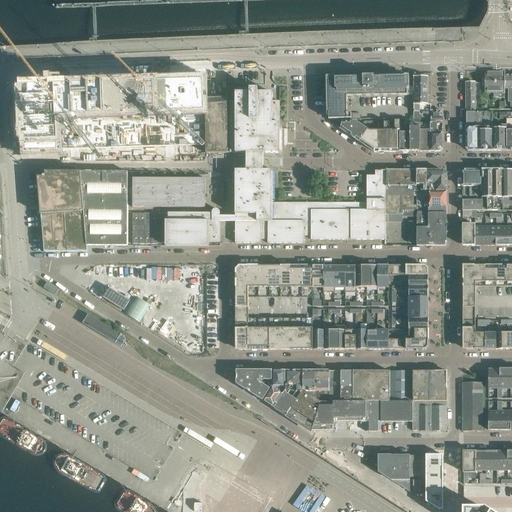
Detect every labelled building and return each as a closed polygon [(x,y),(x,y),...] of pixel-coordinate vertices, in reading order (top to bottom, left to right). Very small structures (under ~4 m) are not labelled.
[(505,72),(485,71),(485,78),(482,78),(481,85),(485,85),(485,93),(493,93),(493,98),(505,98),(505,89),(505,75),(505,72)] [(347,113),(347,97),(407,96),(407,77),(375,78),(375,76),(367,76),(363,77),(363,78),(328,78),(328,106),(328,119),(351,119),(351,113),(349,113),(347,113)] [(414,105),(414,121),(420,121),(422,121),(422,115),(419,115),(419,105),(428,105),(428,77),(414,76),(414,77),(414,90),(414,97),(412,97),(412,101),(414,101),(414,105)] [(58,86),(56,86),(57,117),(155,113),(203,111),(204,111),(203,80),(192,81),(187,81),(184,81),(179,81),(176,81),(171,81),(171,82),(169,82),(163,82),(161,82),(156,82),(154,82),(152,82),(147,82),(144,83),(144,82),(138,83),(136,83),(130,83),(128,83),(122,83),(120,83),(119,83),(114,84),(112,84),(105,84),(103,84),(97,84),(96,84),(86,85),(80,85),(78,85),(72,85),(71,85),(69,85),(65,85),(63,85),(58,86)] [(465,83),(466,111),(475,111),(475,110),(475,83),(465,83)] [(26,87),(24,87),(26,154),(59,152),(58,150),(57,117),(56,86),(42,86),(39,86),(39,87),(37,87),(34,87),(28,87),(26,87)] [(227,101),(228,153),(246,153),(246,163),(246,170),(263,170),(263,163),(263,153),(282,153),(282,152),(279,152),(280,101),(272,101),(272,93),(235,93),(235,101),(227,101)] [(228,153),(227,101),(227,97),(205,98),(205,124),(205,153),(228,153)] [(155,113),(57,117),(58,150),(205,145),(203,111),(155,113)] [(442,111),(431,111),(431,121),(442,121),(442,111)] [(466,148),(468,151),(478,151),(478,112),(466,112),(466,148)] [(492,113),(478,112),(478,151),(492,151),(492,128),(492,113)] [(395,131),(389,131),(389,152),(400,152),(399,129),(400,129),(400,121),(395,121),(395,131)] [(406,129),(400,129),(399,129),(400,152),(410,152),(410,121),(406,121),(406,129)] [(420,152),(420,123),(420,121),(414,121),(411,121),(410,121),(410,152),(420,152)] [(337,127),(359,142),(368,130),(356,122),(338,122),(337,127)] [(378,152),(389,152),(389,131),(389,122),(384,122),(384,131),(378,131),(378,152)] [(420,152),(430,151),(430,123),(420,123),(420,152)] [(439,123),(430,123),(430,151),(440,151),(442,149),(442,134),(437,134),(437,125),(439,125),(439,123)] [(492,151),(506,151),(506,125),(501,125),(501,128),(492,128),(492,151)] [(378,152),(378,131),(370,131),(368,130),(359,142),(374,152),(378,152)] [(272,170),(263,170),(246,170),(235,170),(235,222),(235,243),(304,243),(304,239),(346,240),(385,239),(385,214),(386,170),(375,170),(375,175),(366,175),(366,202),(272,203),(272,170)] [(385,214),(402,214),(403,214),(403,210),(417,210),(417,183),(417,170),(386,170),(385,214)] [(417,170),(417,183),(422,183),(422,185),(427,185),(427,170),(417,170)] [(427,170),(427,185),(427,190),(429,190),(429,188),(433,188),(433,191),(447,191),(447,173),(444,170),(427,170)] [(511,210),(511,170),(503,171),(503,210),(511,210)] [(482,201),(482,198),(482,171),(465,171),(462,173),(462,201),(482,201)] [(482,171),(482,198),(484,198),(485,210),(492,210),(492,171),(482,171)] [(503,210),(503,171),(492,171),(492,210),(503,210)] [(87,251),(86,246),(80,172),(45,172),(46,176),(43,176),(43,177),(39,178),(39,185),(38,185),(38,186),(39,186),(40,192),(38,192),(38,194),(40,193),(40,199),(39,199),(39,201),(41,200),(41,206),(40,206),(40,208),(41,207),(42,216),(38,216),(40,238),(44,238),(45,251),(87,251)] [(86,246),(127,245),(128,213),(127,172),(112,172),(110,174),(97,174),(96,172),(80,172),(86,246)] [(133,188),(133,200),(133,208),(205,207),(205,178),(133,178),(133,188)] [(447,191),(433,191),(421,191),(421,208),(436,208),(436,211),(439,211),(439,213),(447,213),(447,191)] [(476,211),(482,211),(482,201),(462,201),(462,210),(471,211),(476,211)] [(220,226),(220,216),(220,213),(220,212),(219,211),(219,210),(218,209),(217,209),(216,209),(215,209),(214,210),(213,210),(213,211),(212,212),(212,213),(168,213),(165,246),(208,246),(208,242),(219,242),(220,226)] [(157,213),(133,213),(133,244),(157,244),(157,213)] [(447,213),(439,213),(417,213),(417,221),(417,230),(447,230),(447,213)] [(417,244),(417,230),(417,221),(408,221),(408,244),(417,244)] [(474,225),(467,225),(463,225),(463,242),(463,246),(466,246),(474,246),(474,227),(474,225)] [(485,227),(474,227),(474,246),(485,246),(485,227)] [(485,227),(485,246),(496,246),(496,227),(485,227)] [(506,227),(496,227),(496,246),(506,246),(506,227)] [(417,230),(417,244),(417,246),(445,246),(445,242),(447,242),(447,230),(417,230)] [(292,266),(291,266),(291,276),(291,288),(302,288),(302,276),(302,266),(297,266),(297,265),(292,265),(292,266)] [(303,266),(302,266),(302,276),(302,288),(312,287),(312,276),(312,266),(308,266),(308,265),(303,265),(303,266)] [(239,266),(236,270),(236,288),(248,288),(248,276),(247,276),(247,266),(239,266)] [(258,266),(247,266),(247,276),(248,276),(248,288),(258,288),(258,276),(258,266)] [(269,266),(258,266),(258,276),(258,288),(269,288),(269,276),(269,266)] [(280,266),(269,266),(269,276),(269,288),(280,288),(280,276),(280,266)] [(291,266),(280,266),(280,276),(280,288),(291,288),(291,276),(291,266)] [(312,276),(312,287),(323,287),(323,266),(312,266),(312,276)] [(323,287),(323,292),(335,292),(335,287),(334,288),(334,266),(323,266),(323,287)] [(345,266),(334,266),(334,288),(335,287),(344,287),(345,287),(345,266)] [(345,287),(344,287),(344,292),(356,292),(356,288),(356,266),(345,266),(345,287)] [(366,266),(356,266),(356,288),(366,287),(366,266)] [(377,266),(366,266),(366,287),(377,287),(377,266)] [(388,266),(377,266),(377,287),(389,287),(389,282),(389,276),(388,276),(388,266)] [(425,266),(388,266),(388,276),(389,276),(393,276),(408,276),(408,275),(428,275),(428,269),(425,266)] [(463,266),(463,269),(463,287),(475,287),(475,282),(474,282),(474,266),(463,266)] [(485,266),(474,266),(474,282),(475,282),(485,282),(485,266)] [(485,266),(485,282),(496,282),(496,266),(485,266)] [(507,266),(496,266),(496,282),(507,282),(507,266)] [(428,275),(408,275),(408,276),(408,286),(428,286),(428,275)] [(44,288),(55,295),(59,290),(48,282),(44,288)] [(428,286),(408,286),(408,297),(428,297),(428,286)] [(463,287),(463,307),(475,307),(475,298),(475,287),(463,287)] [(248,288),(236,288),(236,297),(236,308),(248,308),(248,298),(248,297),(248,288)] [(428,297),(408,297),(408,308),(428,308),(428,297)] [(463,307),(463,328),(475,328),(475,307),(463,307)] [(248,308),(236,308),(236,329),(248,329),(248,328),(248,318),(248,308)] [(428,308),(408,308),(408,318),(408,319),(428,319),(428,308)] [(89,314),(83,323),(121,346),(126,339),(122,335),(89,314)] [(408,318),(406,318),(406,330),(409,330),(409,329),(428,329),(428,319),(408,319),(408,318)] [(335,326),(323,326),(323,330),(323,350),(334,350),(334,330),(335,330),(335,326)] [(248,340),(247,340),(247,350),(258,350),(258,340),(258,328),(248,328),(248,329),(248,340)] [(269,328),(258,328),(258,340),(258,350),(269,350),(269,340),(269,328)] [(280,328),(269,328),(269,340),(269,350),(280,350),(280,340),(280,328)] [(291,328),(280,328),(280,340),(280,350),(291,350),(291,340),(291,328)] [(302,328),(291,328),(291,340),(291,350),(302,350),(302,340),(302,328)] [(312,328),(302,328),(302,340),(302,350),(313,350),(313,340),(312,340),(312,328)] [(312,328),(312,340),(313,340),(313,350),(323,350),(323,330),(313,330),(313,328),(312,328)] [(475,328),(463,328),(463,347),(463,350),(474,350),(474,333),(475,333),(475,328)] [(248,329),(236,329),(236,347),(236,350),(239,350),(247,350),(247,340),(248,340),(248,329)] [(428,329),(409,329),(409,330),(409,340),(428,340),(428,329)] [(335,330),(334,330),(334,350),(345,350),(345,330),(335,330)] [(356,330),(345,330),(345,350),(356,350),(356,330)] [(366,330),(356,330),(356,350),(367,350),(366,330)] [(377,330),(366,330),(367,350),(377,350),(377,330)] [(389,330),(377,330),(377,350),(388,350),(388,340),(389,340),(389,334),(389,330)] [(485,333),(475,333),(474,333),(474,350),(485,350),(485,333)] [(496,333),(485,333),(485,350),(496,350),(496,333)] [(496,333),(496,350),(507,350),(507,333),(496,333)] [(389,340),(388,340),(388,350),(425,350),(428,347),(428,340),(409,340),(393,340),(389,340)] [(499,370),(488,370),(488,389),(497,389),(499,389),(499,370)] [(510,370),(499,370),(499,389),(502,389),(510,389),(510,370)] [(271,386),(271,371),(237,371),(236,383),(262,400),(271,386)] [(284,371),(271,371),(271,386),(262,400),(274,408),(284,392),(284,371)] [(284,371),(284,392),(288,394),(290,391),(295,392),(297,393),(298,391),(301,393),(302,390),(302,371),(284,371)] [(315,391),(315,371),(302,371),(302,390),(314,398),(314,391),(315,391)] [(329,401),(329,371),(315,371),(315,391),(326,391),(326,395),(321,395),(321,401),(329,401)] [(341,371),(329,371),(329,401),(334,401),(341,401),(341,371)] [(353,401),(353,371),(341,371),(341,401),(349,401),(353,401)] [(365,371),(353,371),(353,401),(365,401),(365,371)] [(380,401),(390,401),(390,371),(365,371),(365,401),(366,401),(380,401)] [(401,401),(412,401),(412,371),(390,371),(390,401),(391,401),(401,401)] [(447,371),(412,371),(412,401),(431,401),(446,401),(447,371)] [(462,383),(462,385),(462,431),(483,431),(483,383),(462,383)] [(302,390),(301,393),(286,415),(312,431),(320,401),(314,398),(302,390)] [(274,408),(286,415),(301,393),(298,391),(297,393),(295,392),(290,391),(288,394),(284,392),(274,408)] [(334,401),(329,401),(321,401),(320,401),(312,431),(334,431),(334,422),(334,401)] [(349,422),(349,401),(341,401),(334,401),(334,422),(349,422)] [(366,401),(365,401),(353,401),(349,401),(349,422),(366,422),(366,401)] [(380,422),(380,401),(366,401),(366,422),(366,431),(380,431),(380,422)] [(391,401),(390,401),(380,401),(380,422),(391,422),(391,401)] [(391,422),(402,422),(401,401),(391,401),(391,422)] [(412,401),(401,401),(402,422),(412,422),(412,401)] [(431,431),(431,401),(412,401),(412,422),(412,431),(419,431),(431,431)] [(447,431),(446,401),(431,401),(431,431),(447,431)] [(497,411),(488,411),(488,430),(499,430),(499,411),(497,411)] [(502,411),(499,411),(499,430),(510,430),(510,411),(502,411)] [(467,452),(463,452),(463,455),(463,473),(468,473),(475,473),(475,471),(475,452),(467,452)] [(486,452),(475,452),(475,471),(486,471),(486,452)] [(496,452),(486,452),(486,471),(496,471),(496,452)] [(507,452),(496,452),(496,471),(507,471),(507,452)] [(410,492),(409,477),(409,455),(378,455),(378,464),(378,466),(378,472),(387,472),(387,477),(391,477),(391,480),(399,480),(399,485),(410,492)] [(409,455),(409,477),(425,477),(425,455),(409,455)] [(441,455),(426,455),(426,466),(441,466),(441,455)] [(441,467),(426,468),(426,478),(441,478),(441,467)] [(200,511),(202,479),(204,475),(193,469),(175,504),(181,507),(181,510),(180,511),(200,511)] [(441,480),(426,480),(426,492),(441,492),(441,480)] [(441,494),(426,494),(426,502),(441,511),(441,494)]
